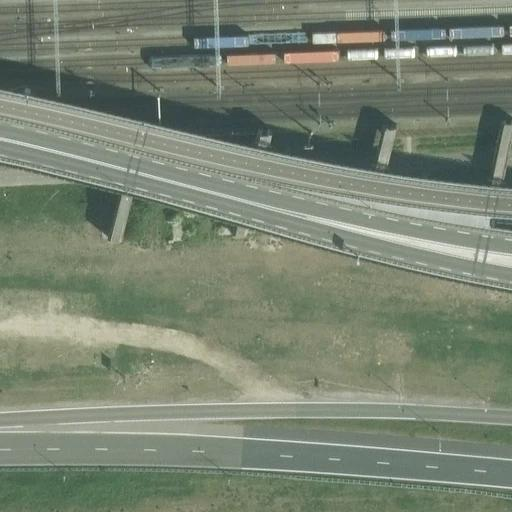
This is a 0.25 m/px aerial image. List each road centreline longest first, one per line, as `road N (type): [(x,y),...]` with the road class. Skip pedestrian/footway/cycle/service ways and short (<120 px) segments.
road 1 (secondary): [(511,417),(203,412),(0,434)]
road 2 (motorway): [(511,476),(0,445)]
road 3 (tertiary): [(0,135),(395,239)]
road 4 (tertiary): [(395,239),(511,273)]
